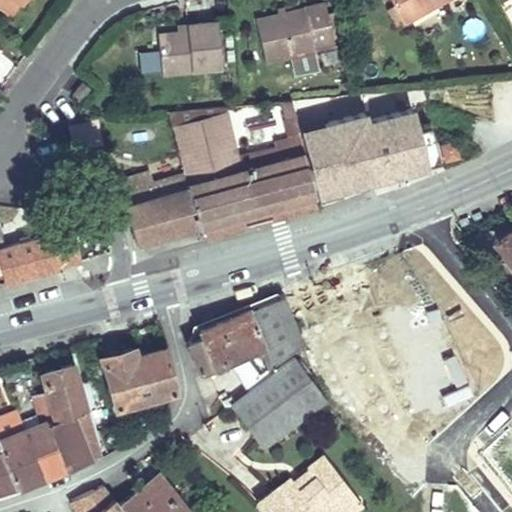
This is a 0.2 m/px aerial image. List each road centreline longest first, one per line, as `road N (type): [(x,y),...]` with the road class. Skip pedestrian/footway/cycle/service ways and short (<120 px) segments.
road 1 (residential): [(0,508),(85,479),(176,419),(186,390),(162,289)]
road 2 (primary): [(430,205),(162,289)]
road 3 (residential): [(0,184),(89,196),(107,212),(122,299)]
road 4 (residential): [(0,143),(105,0)]
road 5 (residential): [(511,324),(448,245),(430,205)]
road 6 (primary): [(122,299),(0,332)]
